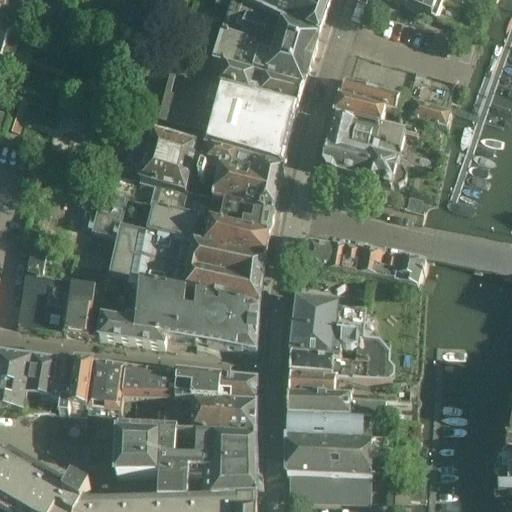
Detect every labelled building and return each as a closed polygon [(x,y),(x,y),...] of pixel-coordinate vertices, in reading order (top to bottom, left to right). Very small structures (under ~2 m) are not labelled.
[(44,0),(32,30),(56,38),(72,0),(44,0)] [(210,87),(209,87),(233,95),(250,99),(256,80),(303,94),(305,86),(307,87),(317,50),(316,49),(318,42),(242,8),(243,6),(229,0),(224,0),(224,1),(220,9),(233,15),(223,40),(210,87)] [(245,0),(243,6),(242,8),(318,42),(319,38),(323,27),(324,26),(268,0),(245,0)] [(268,0),(324,26),(329,11),(331,8),(330,7),(314,0),(268,0)] [(432,22),(438,3),(432,0),(377,0),(432,22)] [(0,62),(14,25),(5,22),(0,20),(0,62)] [(298,112),(250,99),(233,95),(209,87),(210,87),(186,80),(185,81),(171,77),(158,125),(202,137),(203,134),(210,136),(205,151),(283,175),(286,160),(285,160),(293,127),(294,127),(298,112)] [(298,112),(303,94),(256,80),(250,99),(298,112)] [(384,118),(391,120),(401,122),(401,123),(422,129),(422,128),(447,134),(450,119),(444,117),(349,89),(343,105),(384,118)] [(406,140),(418,143),(422,129),(401,123),(398,132),(388,130),(381,127),(384,118),(343,105),(338,123),(406,140)] [(406,140),(338,123),(337,123),(324,176),(343,182),(344,184),(346,185),(348,186),(349,187),(351,187),(353,186),(354,185),(354,184),(393,194),(394,190),(399,191),(406,187),(408,180),(404,173),(398,172),(402,158),(406,140)] [(273,221),(276,211),(281,185),(283,175),(205,151),(205,152),(213,155),(210,165),(195,160),(199,149),(155,135),(151,147),(140,184),(155,188),(187,197),(194,171),(203,174),(200,183),(207,185),(210,176),(221,179),(214,204),(273,221)] [(269,243),(273,221),(214,204),(187,197),(155,188),(150,212),(153,213),(208,228),(269,243)] [(111,201),(104,198),(103,198),(93,238),(118,245),(109,284),(128,288),(181,299),(260,316),(265,269),(265,268),(147,238),(121,232),(128,205),(111,201)] [(153,213),(147,238),(265,268),(266,267),(269,243),(208,228),(153,213)] [(302,274),(330,279),(335,254),(313,251),(310,251),(308,252),(306,253),(305,255),(304,257),(302,274)] [(21,314),(18,332),(18,335),(21,335),(21,334),(88,343),(92,313),(95,293),(72,290),(42,285),(47,254),(31,252),(29,268),(27,282),(25,282),(24,287),(21,310),(21,314)] [(335,254),(330,279),(342,281),(347,256),(335,254)] [(347,256),(342,281),(356,283),(360,259),(360,258),(355,257),(352,256),(348,256),(347,256)] [(356,283),(382,288),(396,290),(401,266),(360,259),(356,283)] [(396,290),(419,294),(425,275),(426,275),(426,269),(401,266),(396,290)] [(167,345),(176,347),(257,361),(260,316),(181,299),(128,288),(128,294),(140,297),(137,323),(124,321),(123,327),(123,328),(140,331),(139,338),(167,343),(167,345)] [(366,318),(298,311),(293,356),(293,363),(340,366),(341,357),(356,358),(355,367),(368,367),(367,384),(390,385),(394,380),(394,373),(389,370),(390,347),(375,346),(375,340),(378,338),(380,324),(376,319),(366,318)] [(100,345),(165,354),(167,345),(167,343),(139,338),(140,331),(123,328),(123,327),(102,324),(100,345)] [(0,415),(19,418),(23,418),(26,419),(34,365),(34,364),(32,364),(0,359),(0,415)] [(355,367),(340,366),(293,363),(291,381),(367,384),(368,367),(355,367)] [(34,365),(26,419),(33,419),(48,419),(50,419),(51,419),(55,400),(60,368),(34,365)] [(77,370),(60,368),(55,400),(72,404),(77,370)] [(55,400),(51,419),(60,420),(60,421),(70,423),(70,422),(86,424),(87,417),(88,417),(95,372),(77,370),(72,404),(55,400)] [(95,372),(88,417),(122,421),(123,407),(126,375),(125,375),(125,376),(97,372),(97,371),(95,371),(95,372)] [(137,408),(144,408),(146,378),(127,376),(127,375),(126,375),(123,407),(137,408)] [(179,381),(146,378),(144,408),(167,408),(176,409),(179,381)] [(219,408),(222,385),(179,381),(176,409),(219,411),(219,408)] [(410,406),(411,386),(418,387),(418,385),(390,385),(367,384),(291,381),(290,403),(335,404),(335,391),(336,386),(394,390),(394,405),(410,406)] [(219,408),(257,412),(257,388),(222,385),(219,408)] [(289,423),(375,425),(385,425),(386,407),(351,405),(335,404),(290,403),(289,404),(290,404),(289,422),(288,422),(288,423),(289,423)] [(256,444),(257,412),(219,408),(219,411),(176,409),(167,408),(167,420),(159,419),(160,440),(256,444)] [(289,423),(287,446),(374,448),(375,425),(289,423)] [(257,482),(257,464),(256,464),(256,448),(256,444),(160,440),(136,439),(136,426),(118,425),(117,483),(160,483),(159,505),(258,502),(258,499),(257,499),(257,482)] [(511,441),(507,440),(499,439),(498,458),(511,458),(511,441)] [(287,482),(372,486),(382,487),(382,479),(373,479),(373,464),(388,464),(389,449),(374,448),(287,446),(287,482)] [(47,456),(47,457),(77,474),(82,465),(52,447),(47,456)] [(0,458),(0,511),(82,511),(91,497),(8,450),(3,460),(0,458)] [(511,458),(498,458),(498,466),(510,467),(509,475),(511,474),(511,458)] [(511,490),(511,474),(509,475),(498,475),(498,490),(511,490)] [(91,497),(82,511),(257,511),(258,506),(158,508),(157,490),(103,491),(98,501),(91,497)] [(511,490),(498,490),(497,490),(498,501),(511,501),(511,490)]
